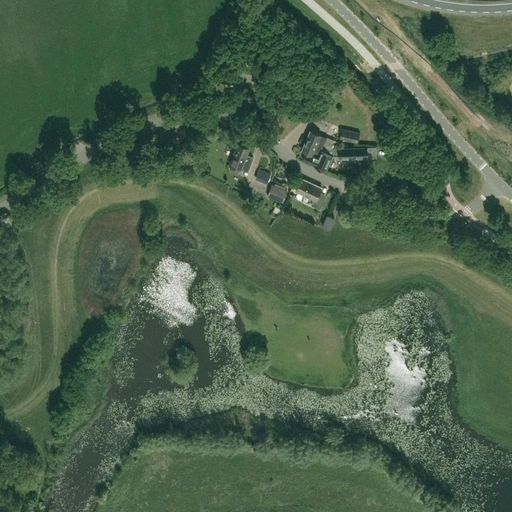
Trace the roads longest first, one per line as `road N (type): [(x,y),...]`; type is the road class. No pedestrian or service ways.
road 1 (unclassified): [(0,210),(111,141),(186,113),(243,125),(308,172),(423,211),(464,213),(501,185)]
road 2 (unclassified): [(501,185),(332,0)]
